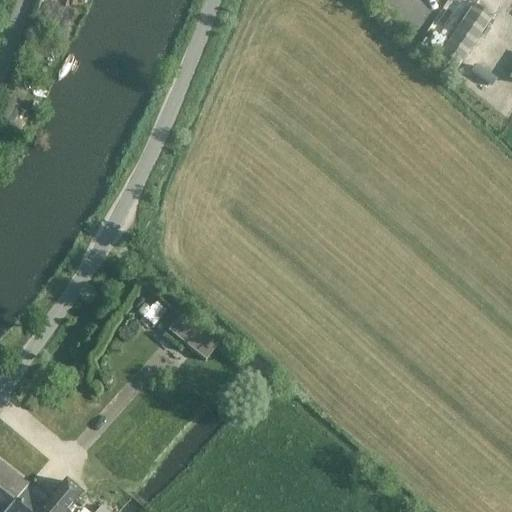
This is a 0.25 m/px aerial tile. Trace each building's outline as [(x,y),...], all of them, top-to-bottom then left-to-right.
[(442,51),(471,0),(451,0),(427,42),(442,51)] [(477,4),(442,51),(461,65),(496,17),(477,4)] [(169,328),(207,359),(216,346),(178,317),(169,328)] [(0,462),(0,511),(28,511),(29,511),(24,507),(23,509),(20,506),(34,489),(0,462)] [(68,511),(81,496),(66,483),(50,501),(34,489),(20,506),(23,509),(24,507),(29,511),(28,511),(68,511)]
